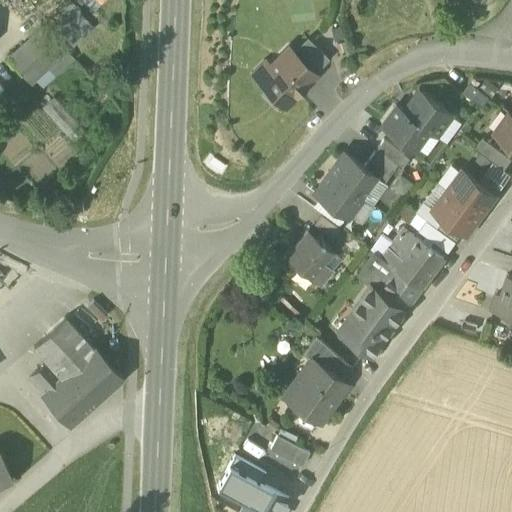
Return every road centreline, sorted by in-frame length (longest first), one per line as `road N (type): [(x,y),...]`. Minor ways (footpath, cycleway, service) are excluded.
road 1 (residential): [(511,64),(452,58),(384,81),(253,211),(166,252)]
road 2 (residential): [(511,201),(355,416),(302,511)]
road 3 (secondary): [(156,511),(166,252)]
road 4 (secondary): [(166,252),(174,0)]
road 5 (residential): [(166,252),(125,259),(0,237)]
